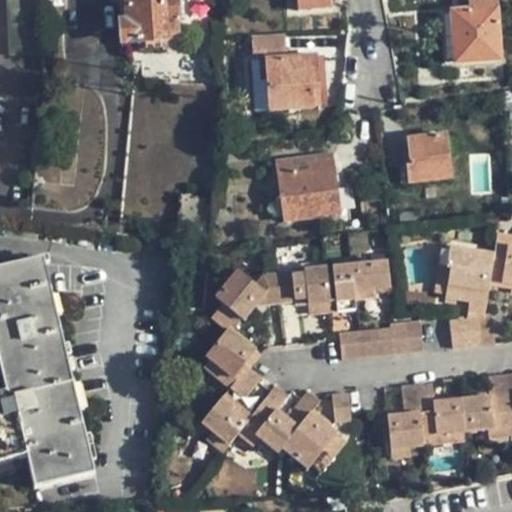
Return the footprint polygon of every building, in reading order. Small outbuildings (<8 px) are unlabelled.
[(42,52),(39,0),(5,0),(8,54),(42,52)] [(122,23),(122,31),(130,31),(131,41),(165,38),(165,33),(176,32),(175,20),(179,19),(178,0),(128,0),(129,22),(122,23)] [(331,0),(296,0),(298,11),(332,9),(331,0)] [(493,0),(467,0),(468,12),(494,11),(493,0)] [(496,59),(494,11),(468,12),(451,13),(454,62),(496,59)] [(451,13),(442,14),(445,62),(454,62),(451,13)] [(123,42),(131,41),(130,31),(122,31),(123,42)] [(251,52),(286,51),(285,34),(250,37),(251,52)] [(300,50),(286,51),(251,52),(252,60),(266,60),(300,58),(300,50)] [(310,89),(318,89),(316,57),(300,58),(266,60),(269,110),(311,108),(310,89)] [(319,108),(318,89),(310,89),(311,108),(319,108)] [(407,137),(408,151),(410,165),(406,166),(408,183),(449,179),(445,133),(407,137)] [(402,166),(406,166),(410,165),(408,151),(400,152),(402,166)] [(323,200),(337,199),(331,154),(275,161),(282,222),(325,217),(323,200)] [(339,216),(337,199),(323,200),(325,217),(339,216)] [(511,234),(494,231),(490,252),(501,254),(503,243),(511,244),(511,234)] [(511,244),(503,243),(501,254),(497,279),(511,281),(511,244)] [(486,277),(490,252),(447,246),(447,248),(444,265),(449,266),(444,294),(444,296),(482,302),(486,277)] [(432,291),(444,294),(449,266),(444,265),(447,248),(440,247),(432,291)] [(486,277),(497,279),(501,254),(490,252),(486,277)] [(0,393),(0,462),(26,457),(34,488),(93,474),(42,258),(0,268),(0,370),(5,392),(0,393)] [(382,263),(344,267),(346,292),(379,288),(384,287),(382,263)] [(330,300),(347,298),(346,292),(344,267),(327,269),(330,300)] [(320,270),(285,273),(288,302),(289,303),(302,302),(323,300),(320,270)] [(260,292),(250,285),(233,272),(211,299),(223,309),(237,320),(238,321),(251,305),(262,304),(260,292)] [(285,273),(271,275),(273,303),(288,302),(285,273)] [(273,303),(271,275),(256,277),(250,285),(260,292),(262,304),(273,303)] [(511,290),(511,281),(497,279),(496,284),(508,286),(509,290),(511,290)] [(378,294),(379,288),(346,292),(347,298),(347,300),(367,299),(367,296),(378,294)] [(347,306),(347,300),(347,298),(330,300),(331,308),(347,306)] [(324,313),(323,300),(302,302),(304,315),(324,313)] [(226,332),(237,320),(223,309),(212,321),(225,331),(226,332)] [(487,316),(474,317),(478,347),(490,345),(487,316)] [(478,347),(474,317),(460,318),(464,348),(478,347)] [(464,348),(460,318),(445,319),(449,350),(464,348)] [(416,324),(401,326),(405,354),(419,352),(416,324)] [(405,354),(401,326),(385,328),(388,356),(405,354)] [(385,328),(366,331),(369,358),(388,356),(385,328)] [(256,380),(244,370),(239,366),(249,351),(226,332),(225,331),(203,357),(207,360),(233,381),(226,391),(239,401),(256,380)] [(348,333),(351,360),(369,358),(366,331),(353,332),(348,333)] [(337,362),(351,360),(348,333),(335,335),(337,362)] [(255,356),(249,351),(239,366),(244,370),(255,356)] [(199,369),(226,391),(233,381),(207,360),(199,369)] [(505,429),(511,428),(511,378),(499,380),(505,429)] [(460,434),(484,431),(505,429),(499,380),(484,381),(484,400),(457,403),(460,434)] [(272,387),(254,410),(263,419),(271,410),(283,396),(272,387)] [(429,387),(412,389),(418,438),(460,434),(457,403),(431,406),(429,387)] [(385,418),(388,451),(409,449),(418,448),(418,445),(418,438),(412,389),(398,390),(401,416),(385,418)] [(288,414),(300,424),(308,414),(311,410),(318,402),(306,392),(288,414)] [(235,408),(221,396),(218,400),(231,412),(235,408)] [(344,396),(329,397),(330,424),(346,424),(344,396)] [(226,447),(237,433),(248,419),(235,408),(231,412),(218,400),(197,425),(211,436),(226,447)] [(275,456),(285,443),(295,430),(283,420),(271,410),(263,419),(254,410),(248,419),(237,433),(253,447),(258,442),(275,456)] [(324,421),(311,410),(308,414),(321,425),(324,421)] [(288,414),(283,420),(295,430),(300,424),(288,414)] [(312,464),(317,457),(333,435),(321,425),(308,414),(300,424),(295,430),(285,443),(312,464)] [(485,438),(505,436),(505,429),(484,431),(485,438)] [(461,440),(460,434),(418,438),(418,445),(461,440)] [(340,441),(333,435),(317,457),(323,462),(340,441)] [(221,453),(226,447),(211,436),(206,441),(221,453)] [(410,459),(409,449),(388,451),(389,461),(410,459)]
